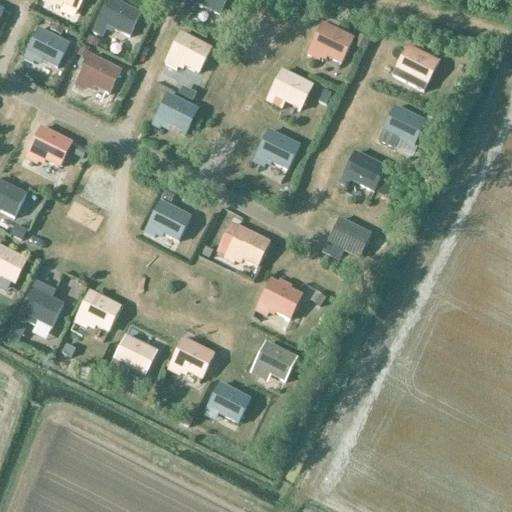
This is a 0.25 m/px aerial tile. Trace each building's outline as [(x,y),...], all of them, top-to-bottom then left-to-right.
[(55,9),(60,11),(63,5),(80,14),(86,0),(47,0),(45,6),(54,11),(55,9)] [(141,16),(109,0),(91,35),(102,40),(108,29),(129,40),(141,16)] [(189,0),(185,10),(193,14),(196,6),(219,18),(228,0),(189,0)] [(353,42),(322,26),(306,57),(319,64),(321,61),(326,64),(327,61),(340,67),(353,42)] [(34,64),(40,67),(42,63),(57,71),(69,47),(40,32),(25,62),(33,66),(34,64)] [(178,69),(183,72),(185,69),(198,76),(211,52),(181,37),(166,67),(176,72),(178,69)] [(438,64),(407,49),(391,79),(400,84),(403,77),(426,88),(438,64)] [(121,75),(90,58),(74,88),(86,95),(88,92),(93,95),(95,91),(109,98),(121,75)] [(312,89),(281,74),(266,105),(282,112),(286,104),(301,112),(312,89)] [(199,113),(167,97),(153,125),(169,134),(171,129),(186,137),(199,113)] [(390,143),(397,146),(400,142),(414,149),(425,125),(394,110),(380,140),(390,145),(390,143)] [(43,167),(45,163),(60,171),(72,147),(41,132),(26,161),(38,167),(39,165),(43,167)] [(300,148),(269,133),(254,166),(261,169),(264,162),(288,174),(300,148)] [(339,186),(347,190),(350,183),(373,195),(385,171),(355,156),(339,186)] [(26,198),(0,185),(0,214),(14,221),(26,198)] [(162,241),(164,237),(181,245),(192,222),(161,205),(145,236),(154,240),(156,238),(162,241)] [(338,256),(343,259),(345,254),(359,261),(371,238),(340,222),(325,252),(337,259),(338,256)] [(269,246),(240,231),(224,263),(234,268),(236,265),(241,267),(244,262),(257,269),(269,246)] [(28,264),(0,250),(0,280),(1,279),(16,287),(28,264)] [(271,283),(256,313),(267,319),(270,313),(290,323),(302,299),(289,293),(291,289),(280,284),(279,287),(271,283)] [(37,285),(21,315),(21,316),(18,323),(26,327),(27,325),(35,329),(38,324),(52,331),(64,308),(52,302),(56,295),(37,285)] [(75,326),(86,332),(90,325),(109,335),(121,311),(90,296),(75,326)] [(112,371),(119,374),(123,367),(146,379),(157,355),(127,340),(112,371)] [(181,377),(186,379),(188,374),(202,381),(214,358),(184,343),(168,373),(180,379),(181,377)] [(296,361),(266,346),(251,376),(259,380),(260,378),(269,382),(271,378),(284,384),(296,361)] [(204,418),(212,422),(216,415),(239,426),(250,403),(219,388),(204,418)]
